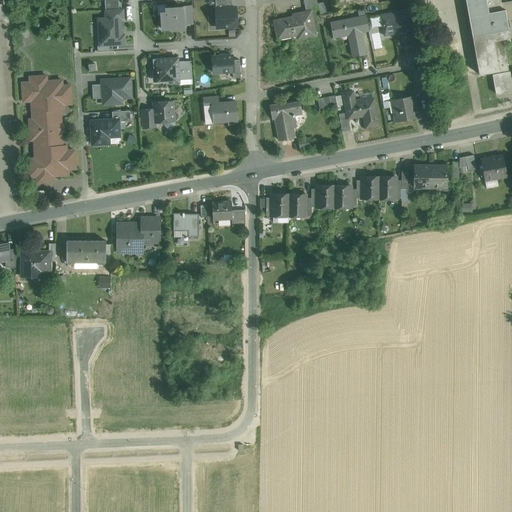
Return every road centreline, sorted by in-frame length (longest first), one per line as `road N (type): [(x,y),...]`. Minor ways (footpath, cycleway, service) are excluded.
road 1 (track): [(0,442),(254,432),(256,175)]
road 2 (residential): [(256,175),(0,226)]
road 3 (residential): [(511,121),(256,175)]
road 4 (residential): [(253,40),(256,175)]
